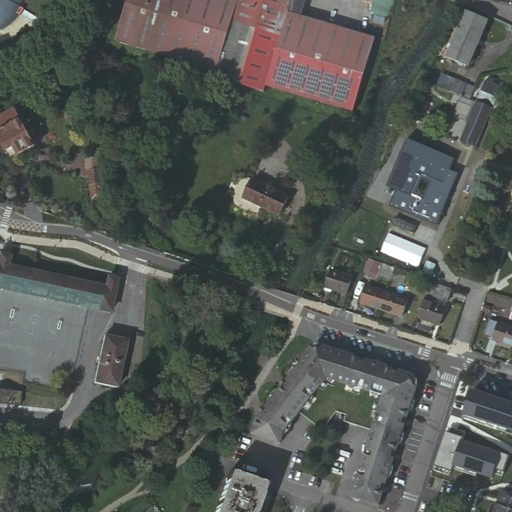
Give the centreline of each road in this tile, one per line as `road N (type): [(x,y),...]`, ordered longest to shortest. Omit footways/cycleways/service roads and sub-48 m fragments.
road 1 (residential): [(455,358),(0,212)]
road 2 (residential): [(455,358),(406,511)]
